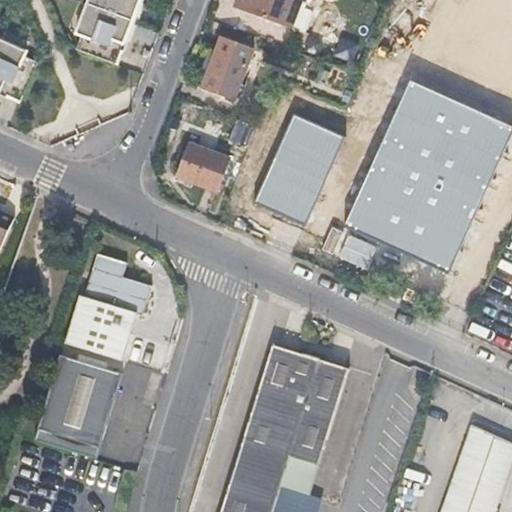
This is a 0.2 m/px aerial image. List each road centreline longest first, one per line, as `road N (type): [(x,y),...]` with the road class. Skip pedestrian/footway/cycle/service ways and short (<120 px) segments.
road 1 (residential): [(226,258),(511,388)]
road 2 (residential): [(156,511),(226,258)]
road 3 (residential): [(191,0),(114,202)]
road 4 (residential): [(0,148),(114,202)]
road 5 (residential): [(114,202),(226,258)]
